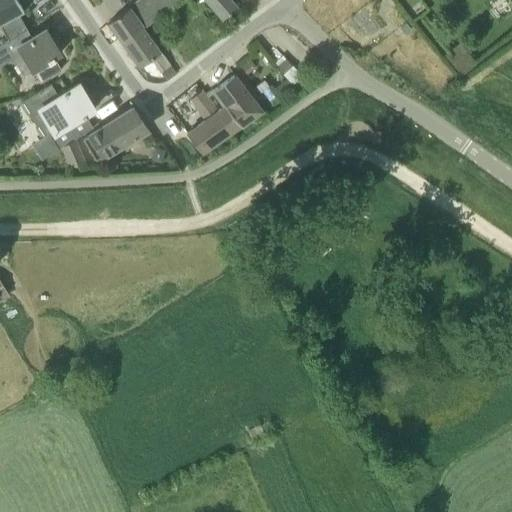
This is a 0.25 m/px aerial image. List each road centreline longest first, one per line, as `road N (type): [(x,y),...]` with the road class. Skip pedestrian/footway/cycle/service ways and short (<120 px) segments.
road 1 (track): [(0,235),(214,220),(305,164),(342,155),(367,157),(511,246)]
road 2 (unclassified): [(0,187),(198,173),(349,70)]
road 3 (track): [(392,511),(230,210)]
road 4 (tertiary): [(511,179),(349,70)]
road 5 (tertiary): [(151,102),(279,2)]
road 6 (tertiary): [(151,102),(76,0)]
